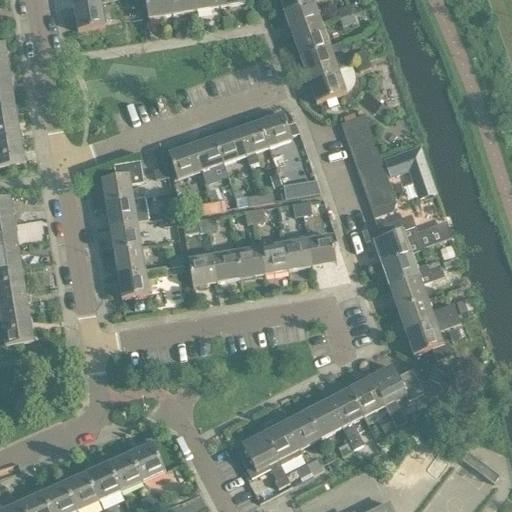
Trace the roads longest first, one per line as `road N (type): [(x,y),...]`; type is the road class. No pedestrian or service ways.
road 1 (residential): [(93,346),(331,305),(348,363)]
road 2 (residential): [(61,165),(287,89)]
road 3 (residential): [(93,346),(61,165)]
road 4 (residential): [(0,463),(95,417),(102,398),(93,346)]
road 5 (residential): [(61,165),(32,0)]
